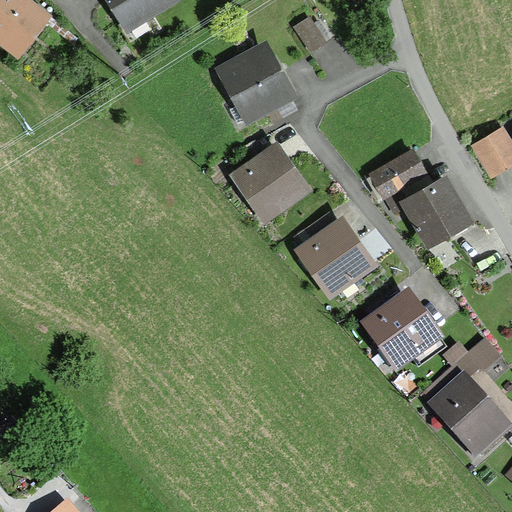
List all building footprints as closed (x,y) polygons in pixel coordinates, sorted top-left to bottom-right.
[(52,19),(28,0),(0,0),(0,47),(18,62),(52,19)] [(103,0),(126,36),(179,3),(177,0),(103,0)] [(309,17),(292,28),(310,55),(327,44),(309,17)] [(297,100),(267,41),(214,68),(245,127),(297,100)] [(511,147),(503,131),(476,147),(491,173),(511,160),(511,147)] [(313,189),(276,138),(228,172),(265,223),(313,189)] [(369,174),(365,177),(378,198),(382,195),(384,198),(427,171),(411,146),(368,172),(369,174)] [(474,217),(447,170),(399,197),(426,245),(474,217)] [(378,261),(342,211),(293,246),(329,296),(378,261)] [(395,371),(412,359),(418,366),(446,345),(441,338),(444,336),(407,286),(359,321),(395,371)] [(468,351),(459,341),(442,355),(452,366),(423,392),(430,400),(426,403),(475,457),(511,422),(470,376),(480,367),(484,370),(501,355),(485,337),(468,351)] [(80,511),(67,497),(49,511),(80,511)]
